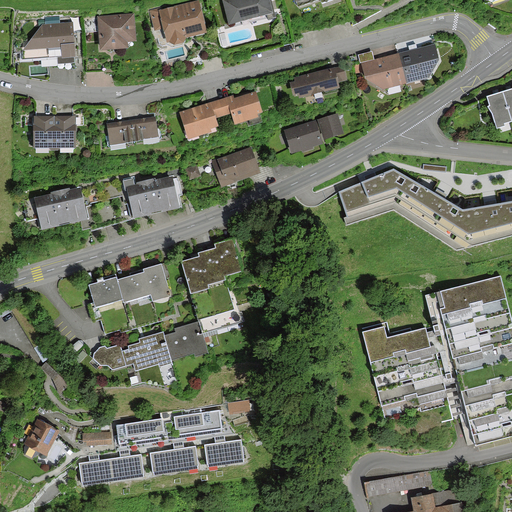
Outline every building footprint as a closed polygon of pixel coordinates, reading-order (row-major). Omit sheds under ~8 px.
[(273,15),(269,0),(227,0),(223,1),(229,27),(273,15)] [(204,31),(197,3),(158,13),(158,10),(152,11),(156,28),(165,26),(169,40),(204,31)] [(132,16),(100,18),(102,48),(125,46),(125,39),(134,39),(132,16)] [(75,62),(74,24),(43,24),(24,49),(25,58),(56,57),(56,63),(75,62)] [(399,56),(406,82),(428,76),(439,59),(436,47),(399,56)] [(384,88),(406,82),(399,56),(364,65),(367,77),(384,88)] [(345,79),(342,68),(292,80),(296,97),(339,87),(337,81),(345,79)] [(511,89),(503,92),(511,121),(511,89)] [(511,121),(503,92),(487,97),(490,106),(488,107),(493,115),(497,129),(505,127),(504,124),(511,121)] [(219,101),(223,114),(231,111),(235,123),(261,115),(254,94),(233,100),(232,97),(219,101)] [(223,114),(219,101),(182,113),(190,137),(218,128),(214,117),(223,114)] [(341,132),(336,116),(286,131),(292,152),(322,143),(321,138),(341,132)] [(55,147),(54,117),(35,118),(35,147),(55,147)] [(74,147),(74,117),(54,117),(55,147),(74,147)] [(154,117),(132,121),(135,141),(157,137),(154,117)] [(132,121),(109,124),(112,144),(135,141),(132,121)] [(258,171),(250,149),(220,160),(223,168),(216,171),(221,184),(258,171)] [(511,239),(511,203),(492,207),(463,212),(439,197),(394,170),(371,180),(339,193),(347,220),(395,204),(466,250),(511,239)] [(172,178),(129,188),(135,215),(178,205),(172,178)] [(85,217),(79,190),(36,200),(42,227),(85,217)] [(216,249),(224,275),(242,270),(233,239),(215,244),(216,249)] [(225,279),(224,275),(216,249),(199,254),(200,256),(208,284),(225,279)] [(208,284),(200,256),(182,261),(191,294),(209,288),(208,284)] [(144,270),(145,272),(151,294),(153,300),(171,295),(162,265),(144,270)] [(145,272),(117,280),(123,298),(124,302),(151,294),(145,272)] [(123,298),(117,280),(116,278),(89,286),(95,306),(123,298)] [(511,326),(500,278),(438,293),(476,442),(511,433),(511,326)] [(209,288),(191,294),(199,323),(202,333),(242,322),(232,286),(227,288),(225,279),(208,284),(209,288)] [(165,336),(171,359),(195,353),(195,355),(207,352),(202,333),(199,323),(176,330),(177,333),(165,336)] [(448,401),(429,326),(384,338),(381,328),(364,333),(385,417),(448,401)] [(121,344),(108,348),(102,344),(94,357),(114,370),(134,364),(136,370),(160,363),(161,365),(172,362),(171,359),(165,336),(163,332),(140,339),(141,343),(128,346),(129,349),(122,351),(121,344)] [(230,403),(230,414),(250,413),(249,402),(230,403)] [(220,413),(116,427),(119,449),(172,442),(223,435),(220,413)] [(60,432),(37,420),(24,445),(47,457),(60,432)] [(111,433),(82,434),(83,443),(86,443),(87,447),(112,445),(111,433)] [(221,443),(204,446),(208,469),(245,463),(242,440),(221,443)] [(150,454),(153,477),(199,470),(196,447),(179,449),(150,454)] [(80,463),(83,487),(145,479),(141,455),(125,457),(94,461),(80,463)] [(460,511),(460,506),(434,511),(431,496),(414,499),(415,511),(460,511)]
